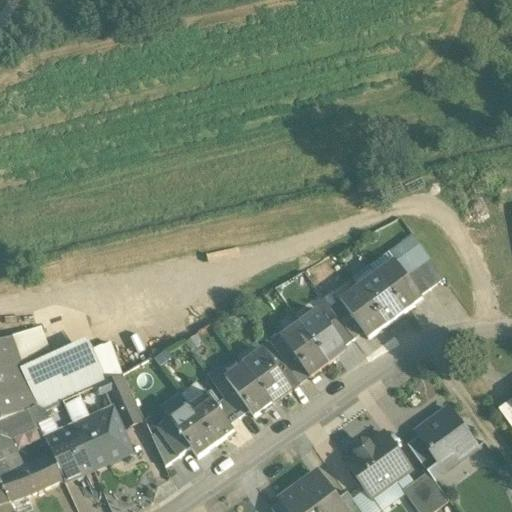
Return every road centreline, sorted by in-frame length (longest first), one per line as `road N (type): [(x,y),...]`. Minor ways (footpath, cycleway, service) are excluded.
road 1 (residential): [(173,511),(417,349),(511,330)]
road 2 (track): [(428,345),(511,457)]
road 3 (track): [(126,0),(4,30)]
